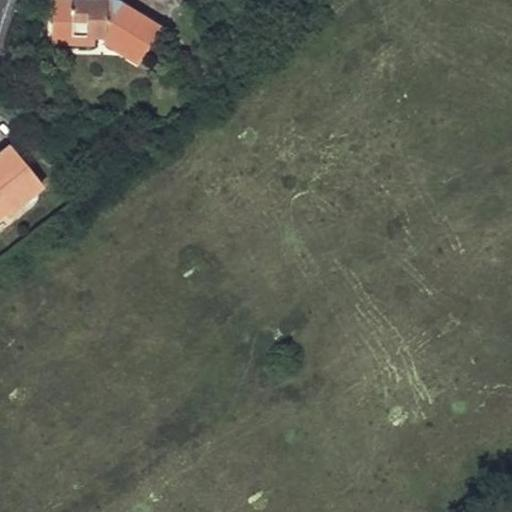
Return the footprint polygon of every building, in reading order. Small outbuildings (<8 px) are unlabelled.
[(73,2),(53,1),(53,10),(73,10),(73,2)] [(73,10),(53,10),(52,37),(93,38),(104,38),(107,40),(122,50),(119,54),(133,62),(145,43),(150,46),(160,30),(117,3),(73,2),(73,10)] [(93,38),(52,37),(51,45),(94,46),(93,38)] [(122,50),(107,40),(105,45),(119,54),(122,50)] [(150,46),(145,43),(133,62),(139,65),(150,46)] [(43,186),(11,147),(0,155),(0,215),(3,213),(5,217),(43,186)]
